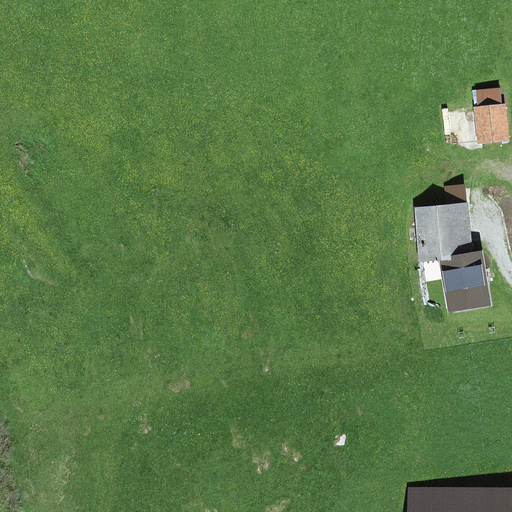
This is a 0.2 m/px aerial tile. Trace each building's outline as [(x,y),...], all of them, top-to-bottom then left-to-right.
[(506,92),(482,94),(483,108),(476,109),(479,144),(510,142),(506,92)] [(441,185),(417,187),(423,262),(448,260),(476,259),(472,205),(443,208),(441,185)] [(476,259),(448,260),(455,311),(495,304),(489,256),(476,259)] [(432,297),(444,296),(443,264),(431,264),(432,297)] [(511,511),(511,488),(409,488),(408,511),(511,511)]
